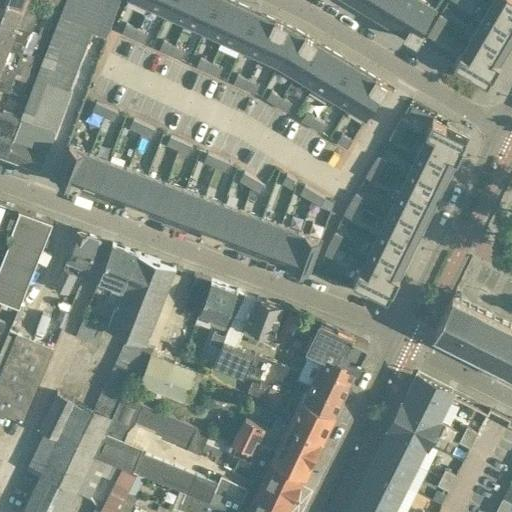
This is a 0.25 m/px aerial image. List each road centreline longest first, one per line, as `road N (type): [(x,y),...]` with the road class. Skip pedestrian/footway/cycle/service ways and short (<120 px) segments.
road 1 (residential): [(0,179),(402,331)]
road 2 (residential): [(498,127),(297,0)]
road 3 (residential): [(402,331),(498,127)]
road 4 (residential): [(310,511),(393,348)]
road 5 (residential): [(393,348),(511,405)]
